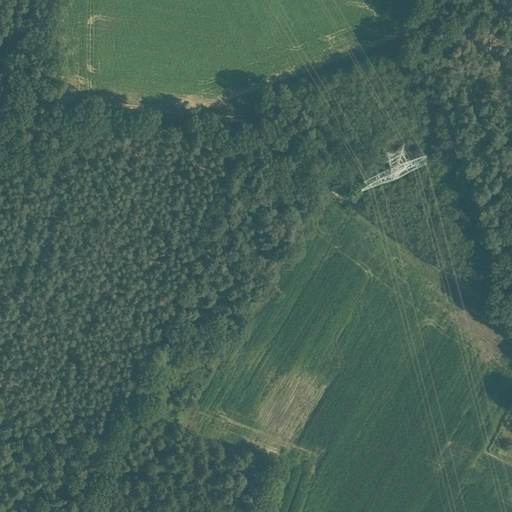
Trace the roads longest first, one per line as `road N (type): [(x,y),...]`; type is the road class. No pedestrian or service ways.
road 1 (track): [(242,124),(511,318)]
road 2 (track): [(154,341),(242,124)]
road 3 (track): [(242,124),(59,97)]
